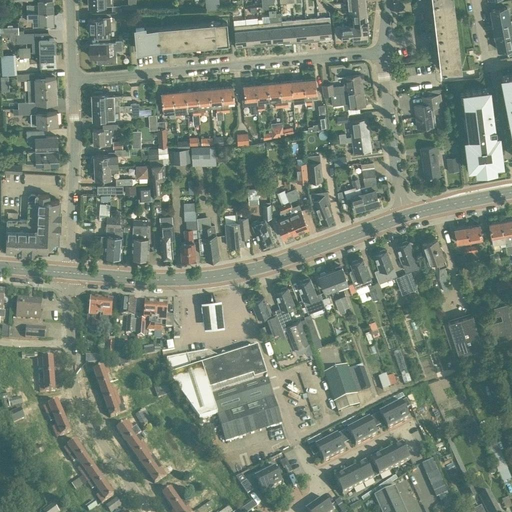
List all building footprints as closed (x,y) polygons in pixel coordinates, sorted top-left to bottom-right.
[(37,0),(38,4),(26,5),(27,12),(52,11),(51,0),(37,0)] [(204,0),(206,10),(218,9),(217,0),(204,0)] [(365,0),(347,2),(348,13),(351,13),(351,12),(366,11),(365,0)] [(452,0),(433,0),(431,0),(435,34),(456,32),(452,0)] [(298,3),(286,3),(286,14),(297,14),(298,3)] [(509,20),(507,6),(490,9),(493,23),(509,20)] [(53,24),(52,11),(27,12),(27,19),(32,19),(32,24),(40,24),(40,25),(43,25),(43,24),(53,24)] [(351,12),(351,13),(353,25),(368,38),(366,11),(351,12)] [(128,12),(116,13),(116,21),(120,21),(120,24),(128,24),(128,12)] [(276,17),(268,17),(269,21),(271,44),(283,43),(281,20),(280,12),(275,13),(276,17)] [(329,16),(317,17),(319,40),(331,39),(329,16)] [(88,24),(87,24),(87,31),(89,31),(89,32),(93,32),(94,38),(109,38),(108,31),(110,31),(110,17),(102,17),(88,18),(88,24)] [(317,17),(305,18),(307,41),(319,40),(317,17)] [(18,31),(18,22),(8,23),(8,19),(5,19),(5,18),(3,18),(3,19),(0,19),(0,23),(0,33),(22,33),(22,30),(18,31)] [(257,19),(257,22),(259,45),(271,44),(269,21),(262,22),(261,18),(257,19)] [(305,18),(293,19),(295,42),(307,41),(305,18)] [(293,19),(281,20),(283,43),(295,42),(293,19)] [(493,26),(494,36),(511,32),(511,22),(511,19),(509,20),(493,23),(493,26)] [(143,26),(135,27),(137,49),(145,48),(145,52),(228,44),(226,22),(144,29),(143,26)] [(257,22),(245,23),(247,46),(259,45),(257,22)] [(245,23),(233,24),(235,47),(247,46),(245,23)] [(353,25),(333,27),(334,41),(368,38),(353,25)] [(22,33),(17,33),(17,42),(32,42),(32,52),(38,52),(54,51),(53,38),(35,39),(34,32),(26,32),(26,33),(22,33)] [(456,32),(435,34),(439,68),(452,67),(461,66),(456,32)] [(511,32),(494,36),(495,36),(498,49),(506,48),(508,54),(511,53),(511,32)] [(104,43),(89,43),(90,56),(97,56),(97,64),(116,63),(115,54),(115,50),(116,50),(122,50),(121,40),(115,41),(115,43),(104,43)] [(54,51),(38,52),(38,65),(54,64),(54,51)] [(12,54),(0,54),(0,59),(1,75),(13,74),(12,54)] [(331,83),(321,84),(323,94),(324,94),(331,93),(339,92),(345,92),(363,89),(360,74),(343,76),(344,84),(332,86),(331,83)] [(463,91),(459,92),(465,138),(468,162),(468,164),(468,166),(469,169),(476,168),(476,170),(495,168),(495,163),(501,162),(502,162),(507,161),(511,160),(511,159),(511,74),(501,76),(501,77),(499,77),(500,87),(489,88),(480,89),(480,88),(471,89),(471,90),(466,91),(464,91),(463,91)] [(34,79),(28,79),(28,90),(35,90),(55,89),(55,77),(34,78),(34,79)] [(315,78),(303,79),(305,102),(305,104),(311,103),(311,98),(317,97),(315,78)] [(303,79),(291,80),(292,100),(293,103),(305,102),(303,79)] [(291,80),(278,82),(281,106),(287,105),(287,100),(292,100),(291,80)] [(278,82),(267,83),(269,102),(274,101),(274,107),(281,106),(278,82)] [(267,83),(255,84),(257,108),(263,108),(263,102),(269,102),(267,83)] [(244,98),(242,99),(242,105),(249,105),(250,113),(257,112),(257,108),(255,84),(243,85),(244,98)] [(233,86),(220,87),(223,111),(229,111),(228,105),(228,100),(234,100),(233,86)] [(220,87),(209,88),(211,108),(216,108),(216,112),(223,111),(220,87)] [(209,88),(197,89),(199,113),(205,113),(205,109),(211,108),(209,88)] [(35,90),(28,90),(29,101),(35,101),(35,102),(56,102),(55,89),(35,90)] [(197,89),(185,90),(187,111),(192,110),(193,114),(199,113),(197,89)] [(345,92),(339,92),(340,104),(346,103),(347,107),(359,105),(365,105),(365,103),(366,103),(367,102),(366,98),(365,97),(364,97),(363,89),(345,92)] [(185,90),(173,91),(175,116),(182,115),(182,111),(187,111),(185,90)] [(94,94),(91,94),(92,107),(120,105),(119,95),(107,96),(107,94),(102,94),(101,91),(94,92),(94,94)] [(173,91),(161,93),(162,113),(169,112),(169,116),(171,117),(175,117),(175,116),(173,91)] [(339,92),(331,93),(333,105),(340,104),(339,92)] [(423,105),(414,106),(417,128),(434,125),(431,107),(440,105),(438,94),(422,97),(423,105)] [(120,105),(92,107),(92,119),(107,118),(117,118),(120,118),(120,111),(131,111),(131,105),(120,105)] [(18,108),(13,109),(13,114),(30,114),(30,125),(36,125),(57,124),(56,112),(36,112),(36,108),(18,108)] [(325,112),(318,114),(320,128),(327,126),(325,112)] [(339,116),(337,116),(337,123),(348,121),(347,115),(339,116)] [(367,118),(349,120),(351,136),(369,133),(367,118)] [(103,128),(93,129),(93,144),(110,143),(110,142),(111,142),(111,136),(109,137),(109,134),(116,133),(115,123),(103,123),(103,128)] [(282,125),(271,126),(271,131),(272,137),(280,136),(279,133),(283,133),(282,125)] [(292,126),(283,128),(284,134),(293,132),(292,126)] [(158,129),(160,147),(162,147),(167,146),(166,128),(158,129)] [(43,129),(27,130),(27,140),(35,140),(36,151),(36,153),(48,153),(48,149),(55,149),(58,149),(57,136),(43,136),(43,129)] [(370,143),(369,133),(351,136),(345,137),(339,138),(339,142),(345,141),(352,140),(353,151),(371,149),(371,148),(372,147),(371,143),(370,143)] [(196,135),(189,136),(189,140),(189,144),(197,143),(196,135)] [(222,135),(213,136),(213,137),(214,144),(222,144),(222,135)] [(208,146),(191,146),(191,157),(208,157),(208,156),(208,146)] [(437,146),(420,148),(424,177),(439,175),(436,153),(438,152),(437,146)] [(158,148),(148,149),(152,195),(162,194),(160,178),(164,178),(163,164),(168,164),(167,147),(162,147),(160,147),(158,147),(158,148)] [(36,151),(27,151),(28,165),(58,164),(58,152),(56,152),(55,149),(48,149),(48,153),(36,153),(36,151)] [(92,156),(91,157),(91,161),(92,162),(94,162),(94,167),(118,166),(117,155),(127,155),(127,149),(115,149),(115,152),(108,152),(108,154),(94,155),(92,156)] [(188,149),(169,150),(170,162),(171,162),(189,161),(188,149)] [(320,153),(306,154),(307,162),(309,180),(323,178),(321,160),(320,153)] [(346,155),(333,157),(334,166),(347,164),(346,155)] [(457,156),(446,158),(448,171),(459,169),(457,156)] [(307,162),(296,163),(297,181),(309,180),(307,162)] [(373,162),(361,164),(362,176),(363,182),(366,191),(361,193),(365,206),(378,202),(374,189),(376,188),(375,180),(373,162)] [(4,164),(4,171),(21,172),(22,165),(4,164)] [(148,165),(136,166),(137,175),(139,177),(148,177),(148,165)] [(93,172),(91,173),(91,177),(93,178),(95,178),(95,179),(110,178),(109,171),(118,171),(118,166),(94,167),(94,172),(93,172)] [(357,178),(351,180),(353,187),(353,188),(359,187),(357,178)] [(149,186),(138,187),(139,200),(150,199),(149,186)] [(353,187),(344,189),(346,198),(350,197),(352,204),(353,209),(365,206),(361,193),(359,187),(353,188),(353,187)] [(256,188),(247,189),(248,197),(257,197),(256,188)] [(314,193),(308,194),(312,212),(318,211),(322,222),(333,218),(330,211),(331,211),(328,202),(329,201),(327,192),(314,195),(314,193)] [(6,218),(4,249),(56,252),(59,200),(48,200),(48,194),(30,194),(27,196),(26,219),(6,218)] [(289,200),(283,203),(286,210),(288,215),(295,232),(301,230),(302,231),(305,229),(305,228),(308,227),(299,204),(292,207),(289,201),(289,200)] [(270,202),(262,202),(262,205),(263,218),(270,217),(270,204),(270,202)] [(99,203),(99,214),(109,215),(109,204),(99,203)] [(283,203),(277,205),(280,212),(286,210),(283,203)] [(237,222),(225,223),(227,245),(243,243),(242,238),(249,237),(247,217),(245,217),(244,209),(236,210),(237,222)] [(195,211),(184,212),(185,221),(186,221),(195,220),(195,219),(195,217),(195,211)] [(288,215),(276,220),(283,237),(284,237),(285,238),(289,236),(289,235),(295,232),(288,215)] [(101,235),(100,244),(105,244),(104,256),(112,256),(114,217),(106,216),(106,225),(106,235),(105,235),(105,236),(101,235)] [(114,217),(112,256),(121,257),(122,236),(121,236),(122,230),(118,230),(119,217),(114,217)] [(511,218),(501,220),(503,234),(505,245),(510,244),(509,241),(511,240),(511,218)] [(132,237),(131,257),(139,257),(141,219),(133,219),(132,237)] [(141,219),(139,257),(148,258),(148,238),(148,232),(147,232),(147,219),(141,219)] [(258,219),(252,221),(255,230),(254,230),(261,246),(265,244),(267,245),(270,244),(270,242),(272,242),(269,235),(270,234),(264,220),(259,222),(258,219)] [(501,220),(488,222),(492,244),(499,243),(500,246),(505,245),(503,234),(501,220)] [(161,234),(159,234),(161,257),(172,256),(171,238),(174,237),(173,224),(160,225),(161,234)] [(479,224),(466,226),(469,240),(481,238),(479,224)] [(203,239),(198,239),(200,255),(201,255),(203,255),(205,255),(206,259),(218,257),(214,225),(210,225),(202,226),(204,237),(203,237),(203,239)] [(454,228),(456,242),(469,240),(466,226),(454,228)] [(185,242),(180,242),(181,258),(194,257),(194,241),(193,241),(192,229),(184,229),(185,242)] [(436,239),(421,244),(428,263),(436,260),(438,268),(439,279),(443,292),(449,289),(445,277),(447,276),(444,266),(446,266),(436,239)] [(408,241),(396,246),(400,254),(398,255),(401,262),(404,270),(411,267),(409,262),(415,260),(408,241)] [(476,245),(463,247),(463,252),(470,251),(471,258),(478,257),(477,250),(476,245)] [(378,269),(374,270),(378,282),(387,279),(386,278),(395,275),(392,266),(386,250),(385,250),(384,249),(380,251),(379,252),(374,254),(378,263),(376,264),(378,269)] [(349,270),(349,272),(353,283),(356,289),(367,284),(373,300),(383,296),(377,281),(372,283),(369,274),(370,274),(367,267),(365,268),(362,259),(350,263),(352,269),(349,270)] [(341,267),(330,271),(336,287),(347,282),(341,267)] [(330,271),(319,275),(325,291),(331,289),(337,306),(342,304),(338,292),(336,287),(330,271)] [(410,271),(401,274),(405,285),(407,292),(417,288),(410,271)] [(405,285),(401,274),(395,276),(401,294),(407,292),(405,285)] [(302,282),(298,283),(301,292),(299,293),(306,312),(324,305),(319,293),(315,294),(309,279),(308,279),(307,278),(303,280),(302,282)] [(509,279),(496,282),(497,290),(511,288),(509,279)] [(353,283),(348,285),(351,295),(357,292),(356,289),(353,283)] [(280,307),(275,309),(282,327),(286,326),(286,325),(292,323),(286,306),(293,303),(287,287),(286,287),(285,286),(281,288),(280,290),(275,292),(279,300),(277,301),(280,307)] [(343,290),(338,292),(342,304),(345,310),(344,308),(349,306),(343,290)] [(220,295),(200,297),(203,324),(223,322),(220,295)] [(252,300),(251,301),(257,316),(258,316),(259,321),(266,318),(274,340),(285,336),(282,327),(275,309),(270,311),(268,305),(267,305),(263,296),(258,298),(256,297),(253,298),(252,300)] [(18,299),(16,319),(26,319),(28,300),(18,299)] [(28,300),(26,319),(40,321),(42,301),(28,300)] [(90,300),(89,316),(92,316),(91,327),(99,328),(101,300),(90,300)] [(101,300),(99,328),(106,329),(107,317),(111,318),(112,301),(101,300)] [(122,302),(121,316),(128,317),(127,333),(137,334),(138,321),(133,321),(133,317),(134,317),(135,303),(122,302)] [(502,320),(487,324),(492,338),(498,336),(499,340),(511,335),(511,302),(493,308),(496,316),(500,314),(502,320)] [(411,303),(401,307),(403,313),(413,310),(411,303)] [(145,304),(143,320),(149,320),(148,331),(154,332),(156,305),(145,304)] [(156,305),(154,332),(161,332),(162,327),(160,327),(160,321),(166,321),(166,317),(167,305),(156,305)] [(472,314),(447,322),(458,354),(482,346),(472,314)] [(286,325),(286,326),(294,347),(308,342),(299,320),(292,323),(286,325)] [(137,334),(137,337),(144,338),(145,322),(138,321),(137,334)] [(374,322),(369,324),(373,337),(379,335),(374,322)] [(26,327),(25,338),(45,340),(45,329),(26,327)] [(317,335),(311,338),(314,348),(321,345),(317,335)] [(172,360),(167,361),(173,385),(199,421),(217,416),(225,443),(281,425),(257,349),(219,361),(212,358),(206,355),(172,361),(172,360)] [(114,352),(113,360),(120,359),(125,358),(125,352),(120,352),(114,352)] [(97,356),(86,356),(86,364),(97,363),(97,356)] [(51,357),(33,359),(34,370),(52,368),(51,357)] [(346,367),(324,374),(334,403),(335,402),(355,395),(356,395),(346,367)] [(52,368),(34,370),(35,381),(53,379),(52,368)] [(8,381),(17,378),(14,370),(6,373),(8,381)] [(365,373),(356,377),(361,392),(370,389),(365,373)] [(397,374),(384,379),(389,393),(402,388),(397,374)] [(113,378),(96,384),(100,395),(117,388),(113,378)] [(53,379),(35,381),(36,392),(54,390),(53,379)] [(117,388),(100,395),(104,405),(121,398),(117,388)] [(25,398),(16,402),(19,409),(28,405),(25,398)] [(121,398),(104,405),(108,415),(125,409),(121,398)] [(56,399),(39,405),(43,416),(60,409),(56,399)] [(406,400),(390,409),(398,425),(409,419),(405,410),(410,408),(406,400)] [(60,409),(43,416),(46,426),(64,419),(60,409)] [(390,409),(374,417),(378,424),(383,422),(387,431),(398,425),(390,409)] [(188,422),(194,419),(190,410),(184,414),(188,422)] [(436,419),(445,414),(443,410),(434,415),(436,419)] [(128,414),(113,425),(120,434),(135,423),(128,414)] [(185,426),(189,423),(184,417),(180,420),(185,426)] [(374,417),(358,425),(366,442),(377,436),(373,427),(378,424),(374,417)] [(64,419),(46,426),(50,436),(68,430),(64,419)] [(438,430),(449,427),(448,421),(437,424),(438,430)] [(135,423),(120,434),(126,443),(141,432),(135,423)] [(358,425),(342,433),(346,441),(350,438),(355,447),(366,442),(358,425)] [(478,429),(465,435),(468,442),(482,436),(478,429)] [(141,432),(126,443),(132,452),(147,441),(141,432)] [(346,441),(342,433),(326,442),(334,458),(345,452),(341,443),(346,441)] [(147,441),(132,452),(139,461),(154,450),(147,441)] [(334,458),(326,442),(309,450),(313,457),(318,455),(323,464),(334,458)] [(401,445),(391,450),(399,466),(410,461),(401,445)] [(77,447),(66,454),(79,472),(89,464),(77,447)] [(391,450),(381,455),(389,472),(399,466),(391,450)] [(228,460),(234,468),(243,461),(237,453),(228,460)] [(66,454),(56,462),(68,479),(79,472),(66,454)] [(389,472),(381,455),(370,461),(374,469),(372,470),(376,478),(389,472)] [(437,471),(432,460),(421,465),(426,476),(437,471)] [(56,462),(45,469),(58,487),(68,479),(56,462)] [(365,463),(355,469),(363,485),(376,478),(372,470),(369,471),(365,463)] [(273,466),(263,471),(272,489),(282,484),(273,466)] [(167,469),(151,479),(158,489),(173,478),(167,469)] [(363,485),(355,469),(344,474),(353,490),(363,485)] [(263,471),(253,476),(262,495),(272,489),(263,471)] [(439,477),(437,471),(426,476),(429,481),(439,477)] [(353,490),(344,474),(334,479),(342,496),(353,490)] [(395,476),(361,499),(363,502),(397,480),(395,476)] [(431,487),(442,482),(439,477),(429,481),(431,487)] [(173,478),(158,489),(164,498),(179,487),(173,478)] [(246,482),(240,486),(247,495),(253,491),(246,482)] [(434,492),(444,488),(442,482),(431,487),(434,492)] [(468,487),(465,488),(470,500),(476,497),(471,485),(468,487)] [(123,511),(105,486),(68,511),(123,511)] [(179,487),(164,498),(170,506),(185,496),(179,487)] [(405,511),(394,488),(373,497),(379,511),(405,511)] [(446,493),(444,488),(434,492),(436,497),(446,493)] [(498,511),(488,493),(479,498),(486,511),(498,511)] [(185,496),(170,506),(174,511),(181,511),(192,505),(185,496)] [(332,511),(323,499),(314,505),(318,511),(332,511)] [(449,499),(443,502),(446,509),(453,505),(449,499)]
